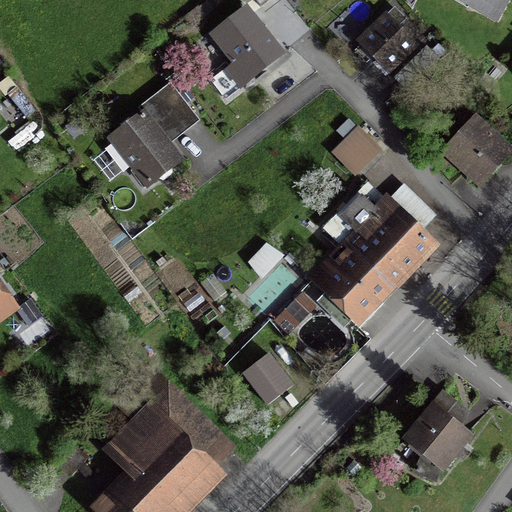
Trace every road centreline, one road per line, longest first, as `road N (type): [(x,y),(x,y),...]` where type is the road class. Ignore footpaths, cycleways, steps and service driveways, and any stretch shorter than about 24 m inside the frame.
road 1 (secondary): [(234,511),(422,321)]
road 2 (secondary): [(422,321),(511,224)]
